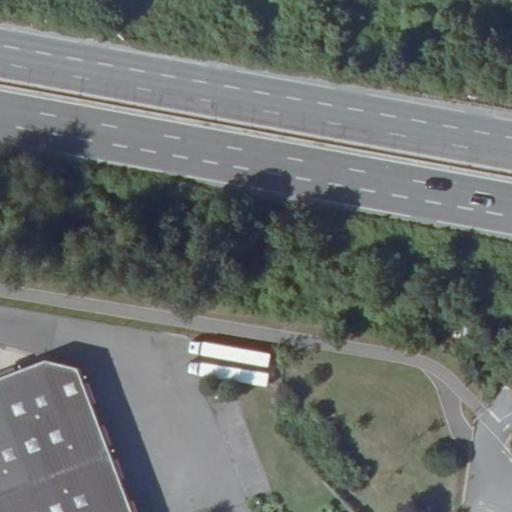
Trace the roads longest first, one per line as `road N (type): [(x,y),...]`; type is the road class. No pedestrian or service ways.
road 1 (unclassified): [(0,318),(411,391),(511,480)]
road 2 (trunk): [(0,110),(511,203)]
road 3 (trunk): [(511,152),(0,60)]
road 4 (unknown): [(187,352),(241,511)]
